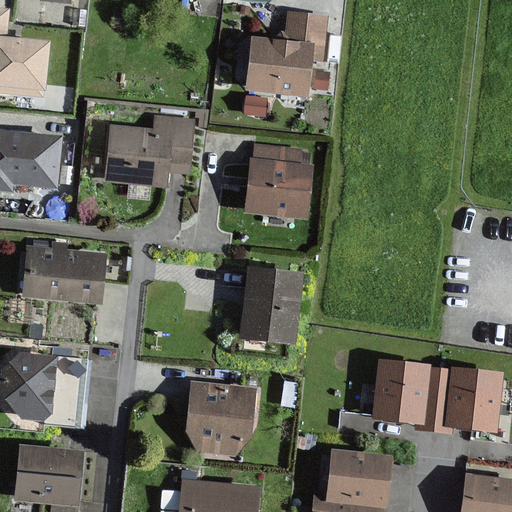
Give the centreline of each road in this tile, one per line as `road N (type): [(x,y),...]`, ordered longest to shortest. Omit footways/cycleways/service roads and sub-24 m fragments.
road 1 (residential): [(110,511),(141,236)]
road 2 (residential): [(0,221),(141,236)]
